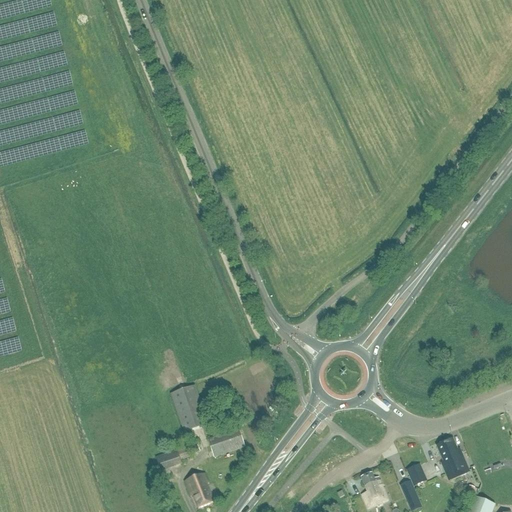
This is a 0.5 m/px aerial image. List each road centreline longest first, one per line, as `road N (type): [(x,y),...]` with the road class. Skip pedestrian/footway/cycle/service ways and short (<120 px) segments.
road 1 (tertiary): [(294,339),(263,300),(140,0)]
road 2 (unclassified): [(294,339),(391,253),(511,99)]
road 3 (unclassified): [(296,511),(323,483),(381,447),(400,419)]
road 4 (primary): [(444,245),(349,347)]
road 5 (primary): [(369,361),(444,245)]
road 6 (primary): [(316,387),(248,501)]
road 7 (primary): [(248,501),(337,404)]
